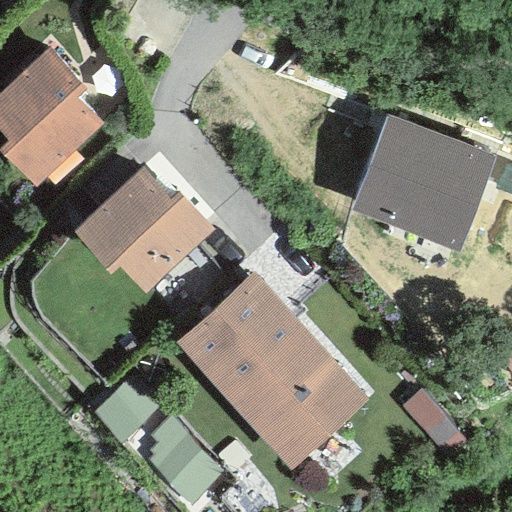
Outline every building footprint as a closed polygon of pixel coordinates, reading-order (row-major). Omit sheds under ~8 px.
[(0,150),(35,188),(103,123),(80,99),(90,89),(50,47),(0,94),(0,133),(8,142),(0,149),(0,150)] [(460,250),(494,158),(386,118),(351,211),(460,250)] [(146,294),(215,230),(175,188),(168,194),(143,167),(72,234),(109,273),(119,265),(146,294)] [(365,400),(253,274),(175,343),(290,469),(365,400)] [(511,374),(511,344),(497,355),(511,374)] [(94,413),(121,444),(161,402),(133,374),(94,413)] [(419,389),(400,407),(449,462),(469,445),(419,389)] [(191,506),(222,472),(168,416),(149,436),(156,443),(147,451),(152,456),(147,461),(191,506)]
